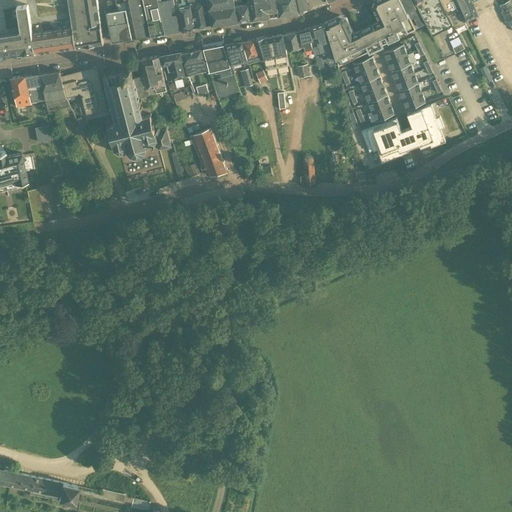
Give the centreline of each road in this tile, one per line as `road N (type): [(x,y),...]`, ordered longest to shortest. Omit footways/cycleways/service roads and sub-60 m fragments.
road 1 (residential): [(511,123),(364,187),(214,189),(101,217)]
road 2 (residential): [(153,332),(275,291),(511,178)]
road 3 (residential): [(0,67),(279,25),(351,0)]
road 4 (track): [(204,314),(224,425),(216,511)]
